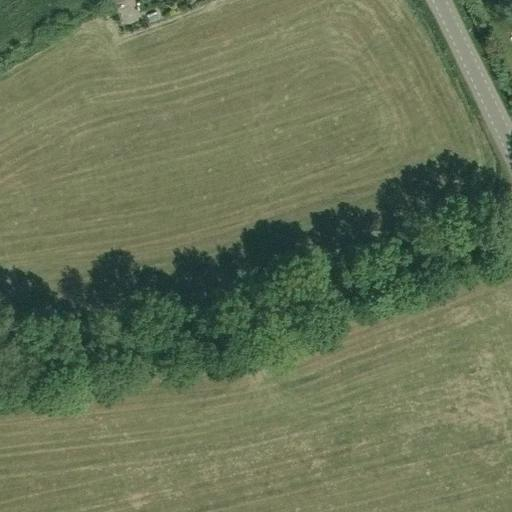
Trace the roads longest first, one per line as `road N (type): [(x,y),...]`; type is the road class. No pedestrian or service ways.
road 1 (unclassified): [(0,358),(232,329),(511,222)]
road 2 (tertiary): [(511,151),(438,0)]
